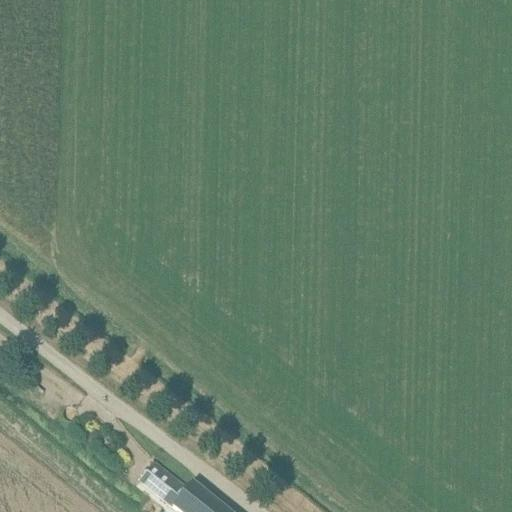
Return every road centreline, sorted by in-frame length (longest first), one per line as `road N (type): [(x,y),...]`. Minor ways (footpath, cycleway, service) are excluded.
road 1 (track): [(358,511),(0,225)]
road 2 (tertiary): [(0,317),(252,511)]
road 3 (track): [(0,278),(201,437)]
